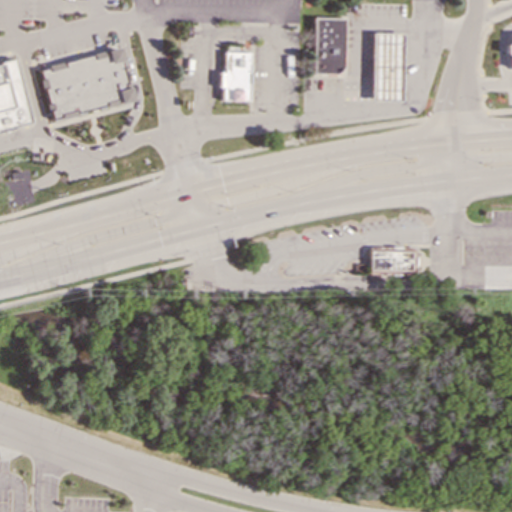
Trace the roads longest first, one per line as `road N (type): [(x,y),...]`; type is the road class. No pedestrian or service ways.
road 1 (secondary): [(0,277),(273,208),(511,173)]
road 2 (secondary): [(511,138),(309,163),(0,239)]
road 3 (residential): [(323,511),(169,474),(0,412)]
road 4 (residential): [(0,438),(207,511)]
road 5 (secondary): [(4,277),(86,240),(175,214),(188,192)]
road 6 (secondary): [(273,208),(356,174),(414,166),(447,140)]
road 7 (secondary): [(339,158),(223,200),(198,227)]
road 8 (residential): [(447,140),(476,0)]
